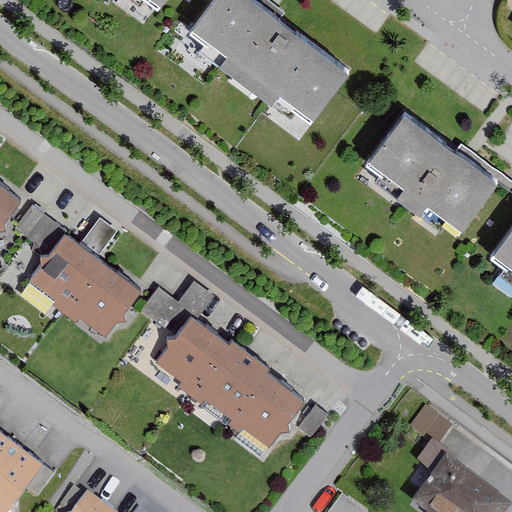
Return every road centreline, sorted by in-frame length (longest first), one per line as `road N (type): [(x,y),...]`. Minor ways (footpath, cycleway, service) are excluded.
road 1 (residential): [(0,31),(420,348)]
road 2 (residential): [(0,114),(379,396)]
road 3 (residential): [(185,511),(0,375)]
road 4 (residential): [(290,511),(379,396)]
